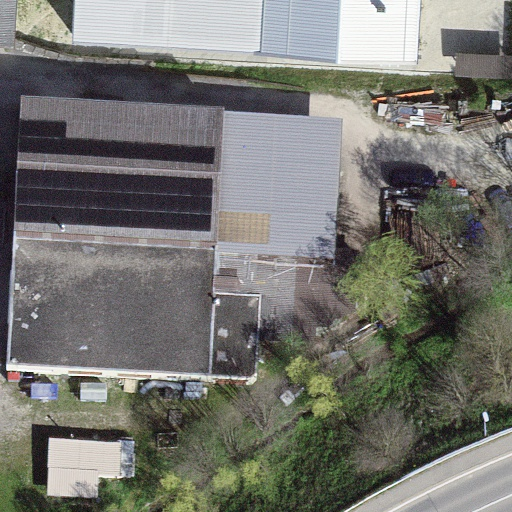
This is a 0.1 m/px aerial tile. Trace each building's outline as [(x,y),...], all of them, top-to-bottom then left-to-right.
[(0,0),(0,42),(12,43),(14,0),(0,0)] [(76,0),(75,34),(411,53),(413,0),(76,0)] [(13,244),(215,254),(222,125),(21,114),(13,244)] [(215,254),(13,244),(6,371),(250,384),(255,380),(263,257),(215,254)] [(55,445),(53,474),(114,478),(116,448),(55,445)]
